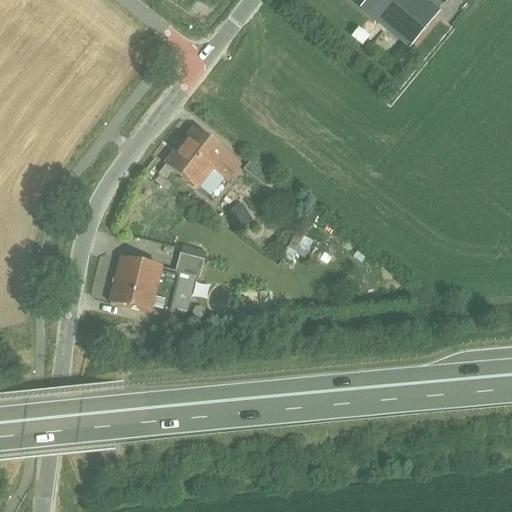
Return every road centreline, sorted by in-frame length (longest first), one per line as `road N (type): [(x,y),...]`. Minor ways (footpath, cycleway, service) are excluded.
road 1 (trunk): [(0,428),(511,380)]
road 2 (unclassified): [(40,511),(85,230),(113,179),(202,64)]
